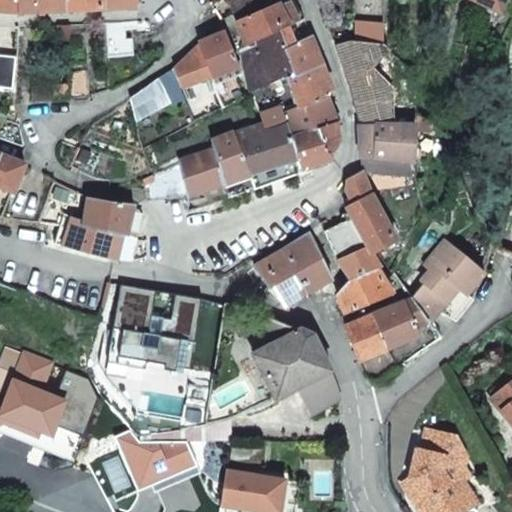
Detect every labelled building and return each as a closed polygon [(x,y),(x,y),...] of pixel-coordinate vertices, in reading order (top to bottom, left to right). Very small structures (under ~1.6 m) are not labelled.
[(0,0),(0,12),(21,14),(21,0),(0,0)] [(39,13),(37,0),(21,0),(21,14),(39,13)] [(71,0),(37,0),(39,13),(72,11),(71,0)] [(104,0),(71,0),(72,11),(105,10),(104,0)] [(104,0),(105,10),(138,8),(137,0),(104,0)] [(215,0),(210,4),(216,13),(234,0),(215,0)] [(471,0),(502,14),(508,0),(471,0)] [(300,24),(291,3),(238,25),(245,44),(243,46),(252,49),(257,47),(255,40),(282,28),(283,32),(291,28),(300,24)] [(127,23),(108,24),(111,58),(137,56),(136,40),(129,40),(127,23)] [(366,42),(383,43),(385,26),(357,24),(357,41),(366,42)] [(71,25),(71,43),(87,42),(85,25),(71,25)] [(252,49),(243,46),(242,48),(241,50),(241,52),(254,94),(273,87),(275,92),(284,88),(282,83),(290,80),(325,68),(310,34),(296,40),(288,44),(283,32),(282,28),(255,40),(257,47),(252,49)] [(296,40),(291,28),(283,32),(288,44),(296,40)] [(226,33),(201,45),(214,79),(216,84),(222,82),(220,75),(239,68),(226,33)] [(337,50),(366,52),(366,42),(357,41),(342,40),(333,42),(337,50)] [(366,52),(392,53),(383,43),(366,42),(366,52)] [(201,45),(174,71),(182,91),(214,79),(201,45)] [(0,87),(13,89),(16,58),(0,56),(0,87)] [(343,66),(351,85),(355,83),(359,93),(375,87),(385,108),(392,105),(394,119),(413,118),(415,84),(406,70),(391,79),(386,67),(382,69),(378,58),(354,66),(353,63),(343,66)] [(242,75),(239,68),(220,75),(222,82),(242,75)] [(299,109),(329,96),(335,93),(325,68),(290,80),(299,109)] [(87,70),(71,72),(71,98),(90,96),(87,70)] [(130,102),(137,122),(173,104),(173,106),(186,101),(182,91),(174,71),(130,102)] [(51,97),(70,96),(69,84),(51,86),(51,97)] [(288,125),(289,128),(293,141),(338,124),(329,96),(299,109),(291,112),(289,107),(284,109),(285,114),(288,125)] [(264,98),(256,101),(260,112),(267,110),(264,98)] [(285,114),(284,109),(261,117),(265,131),(288,125),(285,114)] [(0,137),(25,146),(20,125),(0,118),(0,137)] [(340,135),(338,124),(293,141),(299,161),(301,171),(335,161),(332,155),(335,152),(338,148),(339,144),(340,140),(340,135)] [(414,164),(416,126),(360,125),(361,159),(376,159),(385,160),(414,164)] [(258,127),(235,135),(252,177),(299,161),(293,141),(289,128),(261,136),(258,127)] [(215,153),(225,187),(252,177),(235,135),(212,143),(215,153)] [(0,186),(16,192),(26,164),(17,160),(0,153),(0,186)] [(190,197),(191,199),(225,187),(215,153),(181,164),(190,197)] [(384,173),(385,160),(376,159),(361,159),(362,171),(384,173)] [(252,177),(258,192),(303,176),(301,171),(299,161),(252,177)] [(151,202),(190,197),(181,164),(144,180),(151,202)] [(369,253),(372,252),(378,249),(397,240),(372,197),(362,172),(347,181),(347,191),(355,206),(347,210),(352,219),(366,247),(369,253)] [(54,183),(39,224),(59,227),(74,191),(54,183)] [(131,205),(88,199),(84,225),(83,227),(124,235),(128,236),(136,208),(131,205)] [(145,219),(136,208),(128,236),(138,240),(145,219)] [(324,231),(338,259),(366,247),(352,219),(324,231)] [(69,230),(59,227),(55,244),(120,262),(130,263),(131,258),(119,255),(124,235),(83,227),(84,225),(73,220),(69,230)] [(312,236),(283,253),(308,293),(332,280),(322,255),(312,236)] [(466,296),(483,273),(445,242),(425,267),(434,273),(413,297),(432,322),(439,313),(455,323),(472,301),(466,296)] [(366,247),(338,259),(351,280),(337,295),(346,316),(393,295),(376,268),(380,267),(372,252),(369,253),(366,247)] [(308,293),(283,253),(282,252),(254,267),(284,306),(308,293)] [(107,303),(101,319),(114,323),(124,285),(113,283),(107,303)] [(416,327),(429,321),(412,298),(375,315),(389,349),(420,336),(416,327)] [(302,330),(262,313),(277,343),(302,330)] [(344,328),(359,362),(389,349),(375,315),(344,328)] [(314,335),(302,330),(277,343),(254,354),(278,398),(301,386),(331,371),(314,335)] [(77,463),(86,437),(58,427),(66,403),(42,394),(52,365),(25,356),(9,402),(0,398),(0,435),(0,436),(77,463)] [(311,413),(341,399),(331,371),(301,386),(311,413)] [(511,383),(491,401),(511,425),(511,383)] [(190,441),(223,441),(222,422),(189,428),(190,441)] [(459,478),(466,473),(462,467),(464,457),(453,439),(425,432),(420,452),(417,451),(410,480),(402,485),(410,498),(422,501),(419,511),(463,511),(476,504),(461,481),(459,478)] [(116,438),(139,493),(156,486),(166,510),(180,511),(197,511),(203,506),(188,472),(199,468),(188,443),(141,443),(131,433),(116,438)] [(281,511),(287,482),(227,472),(220,511),(281,511)] [(419,511),(422,501),(410,498),(418,511),(419,511)]
